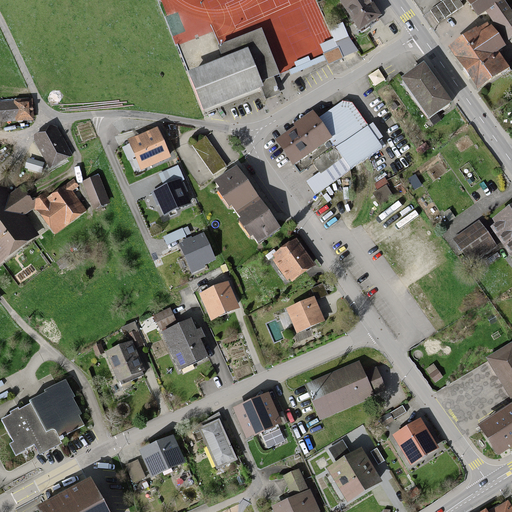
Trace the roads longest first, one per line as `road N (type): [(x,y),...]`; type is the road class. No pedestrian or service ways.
road 1 (residential): [(0,506),(106,448),(378,328)]
road 2 (residential): [(378,328),(264,168),(251,134)]
road 3 (unclassified): [(47,110),(147,115),(251,134)]
road 4 (residential): [(251,134),(421,35)]
road 5 (residential): [(490,485),(378,328)]
road 6 (primary): [(511,162),(421,35)]
